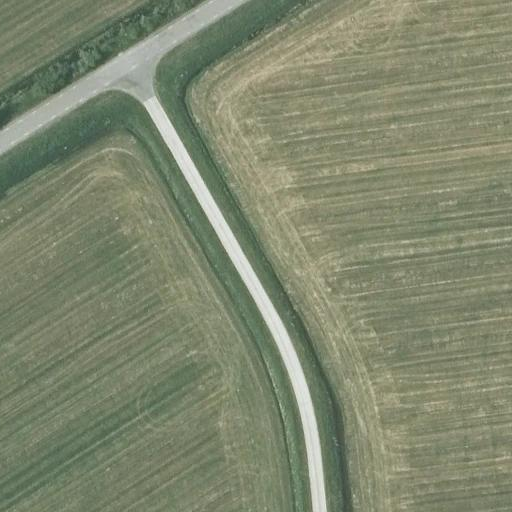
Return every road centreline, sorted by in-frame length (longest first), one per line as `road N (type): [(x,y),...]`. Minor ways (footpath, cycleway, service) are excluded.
road 1 (unclassified): [(315,511),(294,371),(128,61)]
road 2 (tertiary): [(0,141),(128,61)]
